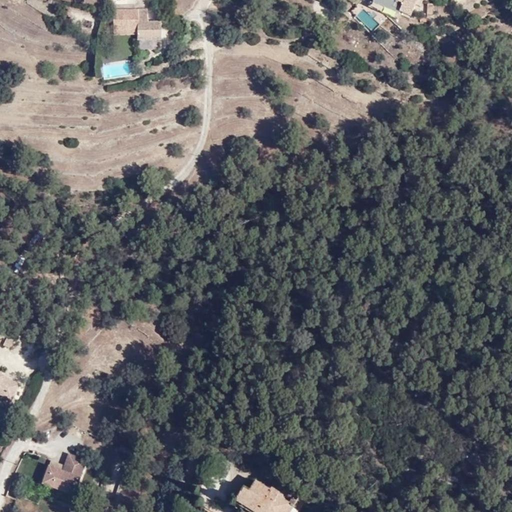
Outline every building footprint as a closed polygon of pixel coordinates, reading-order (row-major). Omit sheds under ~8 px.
[(397,0),(401,2),(397,9),(409,14),(414,0),(397,0)] [(363,10),(357,16),(371,30),(378,24),(363,10)] [(125,13),(126,21),(147,21),(146,12),(128,12),(125,13)] [(126,21),(125,13),(113,13),(113,35),(136,35),(136,40),(159,40),(159,24),(147,24),(147,21),(126,21)] [(0,365),(0,384),(12,390),(19,373),(0,365)] [(83,460),(67,454),(63,466),(61,472),(47,466),(41,483),(71,494),(83,460)] [(49,461),(47,466),(61,472),(63,466),(49,461)] [(254,511),(294,511),(299,505),(295,502),(298,497),(291,493),(288,498),(282,495),(284,492),(272,486),(269,488),(254,479),(249,488),(242,484),(234,499),(254,511)] [(315,496),(302,489),(298,495),(311,503),(315,496)]
